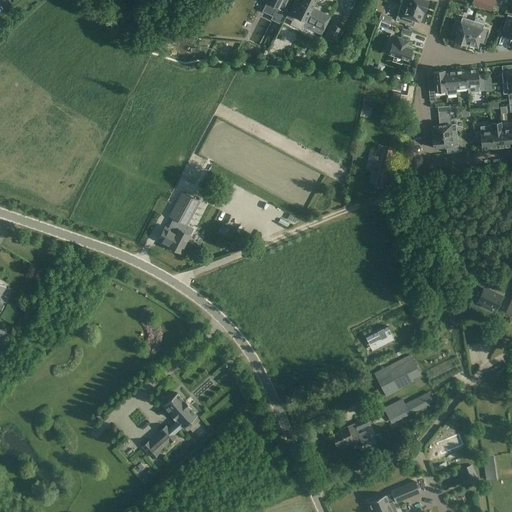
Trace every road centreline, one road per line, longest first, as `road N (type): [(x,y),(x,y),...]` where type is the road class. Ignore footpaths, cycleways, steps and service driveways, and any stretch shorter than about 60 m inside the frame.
road 1 (unclassified): [(312,489),(265,380),(205,304),(133,260),(0,213)]
road 2 (unclassified): [(511,355),(485,368),(412,449),(312,489)]
road 3 (residential): [(511,155),(429,163),(419,78)]
